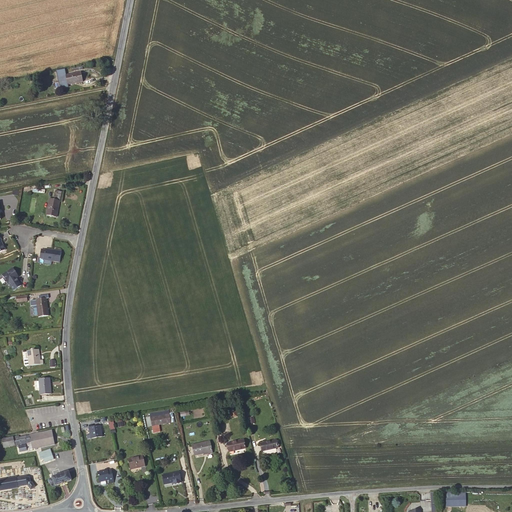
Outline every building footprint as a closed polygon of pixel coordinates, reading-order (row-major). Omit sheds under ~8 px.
[(81,77),(66,79),(68,89),(83,86),(81,77)] [(58,216),(60,201),(50,200),(47,214),(58,216)] [(42,247),(39,258),(60,264),(63,252),(42,247)] [(18,283),(15,279),(15,278),(17,277),(14,273),(15,272),(13,268),(2,274),(7,283),(8,283),(12,290),(20,285),(18,282),(18,283)] [(48,297),(47,298),(40,298),(37,299),(38,304),(39,314),(39,315),(50,314),(48,297)] [(39,359),(37,348),(26,351),(29,367),(43,364),(42,359),(39,359)] [(51,394),(50,379),(39,380),(40,395),(51,394)] [(171,423),(169,414),(151,418),(153,427),(171,423)] [(101,437),(99,426),(89,428),(91,439),(101,437)] [(53,431),(35,435),(37,446),(55,442),(53,431)] [(37,446),(35,435),(30,436),(30,442),(26,442),(27,448),(37,446)] [(18,436),(0,438),(0,441),(1,446),(17,443),(19,443),(19,445),(20,450),(27,449),(27,448),(26,442),(30,442),(30,436),(19,437),(18,436)] [(245,448),(243,440),(227,443),(229,451),(245,448)] [(277,440),(262,444),(264,451),(279,447),(277,440)] [(211,452),(209,442),(192,445),(194,455),(211,452)] [(49,458),(52,457),(51,450),(39,452),(40,456),(42,456),(43,460),(50,459),(49,458)] [(145,468),(143,458),(129,461),(131,471),(145,468)] [(114,481),(111,468),(107,469),(107,467),(105,468),(104,470),(97,471),(99,482),(108,480),(109,482),(114,481)] [(73,479),(70,471),(47,480),(50,489),(73,479)] [(174,484),(182,483),(180,471),(164,474),(166,483),(174,482),(174,484)] [(17,477),(0,479),(0,491),(19,489),(19,487),(27,486),(30,491),(36,488),(32,481),(29,481),(29,478),(17,479),(17,477)] [(431,492),(431,511),(439,511),(440,492),(431,492)] [(466,508),(466,492),(446,492),(446,508),(466,508)]
